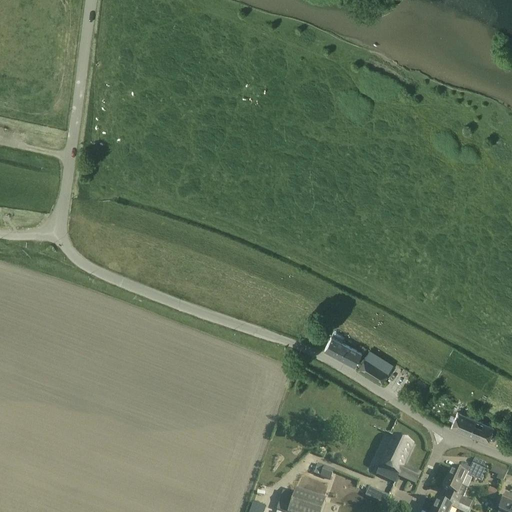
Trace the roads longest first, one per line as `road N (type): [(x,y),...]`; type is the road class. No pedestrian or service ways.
road 1 (tertiary): [(454,437),(320,355),(86,267),(57,230)]
road 2 (tertiary): [(57,230),(90,0)]
